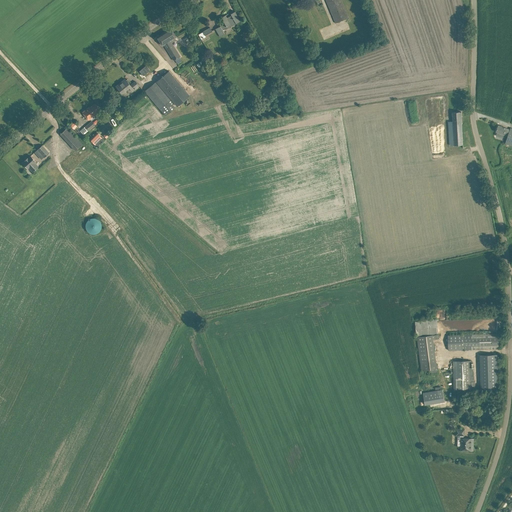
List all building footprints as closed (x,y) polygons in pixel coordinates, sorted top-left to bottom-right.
[(325,0),(335,23),(349,17),(341,0),(325,0)] [(236,23),(240,20),(235,11),(230,14),(232,16),(227,18),(226,15),(231,12),(230,12),(221,17),(225,25),(221,27),(220,26),(215,29),(220,36),(224,33),(223,30),(231,27),(231,26),(236,23)] [(203,31),(203,32),(199,34),(201,39),(205,36),(205,35),(212,31),(210,27),(203,31)] [(172,43),(176,40),(175,37),(176,36),(171,28),(157,37),(162,45),(164,45),(170,40),(172,43)] [(180,56),(172,43),(170,40),(164,45),(174,60),(180,56)] [(146,64),(140,70),(144,75),(151,69),(146,64)] [(177,106),(190,95),(169,70),(145,91),(166,115),(175,107),(172,104),(174,103),(177,106)] [(132,91),(139,85),(135,81),(130,85),(125,79),(116,86),(122,94),(123,93),(122,92),(129,87),(132,91)] [(94,116),(97,119),(99,121),(98,119),(100,118),(97,114),(96,114),(96,113),(100,110),(95,103),(90,108),(95,115),(94,116)] [(89,120),(94,116),(95,115),(90,108),(89,107),(82,112),(89,120)] [(449,122),(450,145),(463,144),(461,112),(452,112),(453,121),(449,122)] [(97,119),(93,122),(92,121),(85,127),(88,131),(95,125),(99,121),(97,119)] [(498,125),(496,132),(507,135),(508,133),(509,134),(510,129),(506,128),(498,125)] [(58,134),(74,150),(81,144),(66,127),(58,134)] [(97,132),(90,139),(97,147),(104,140),(97,132)] [(37,149),(44,157),(49,153),(42,145),(37,149)] [(36,161),(31,155),(28,158),(27,157),(25,160),(22,163),(27,169),(29,167),(33,172),(38,166),(34,162),(36,161)] [(92,234),(94,234),(97,233),(99,232),(100,230),(101,228),(101,226),(101,223),(100,222),(99,220),(98,219),(96,218),(94,218),(92,218),(91,218),(89,219),(87,221),(86,223),(85,225),(85,227),(86,229),(87,231),(89,233),(90,233),(92,234)] [(429,370),(429,373),(437,372),(433,339),(439,339),(439,334),(433,335),(433,334),(417,336),(421,371),(429,370)] [(448,335),(448,350),(499,349),(498,334),(448,335)] [(481,390),(499,389),(498,354),(480,355),(481,390)] [(474,388),(474,382),(473,368),(471,368),(471,361),(453,361),(454,388),(474,388)] [(443,389),(423,393),(425,405),(445,401),(443,389)] [(461,450),(473,450),(473,438),(464,438),(464,435),(464,429),(456,429),(456,435),(458,435),(458,439),(461,439),(461,450)]
